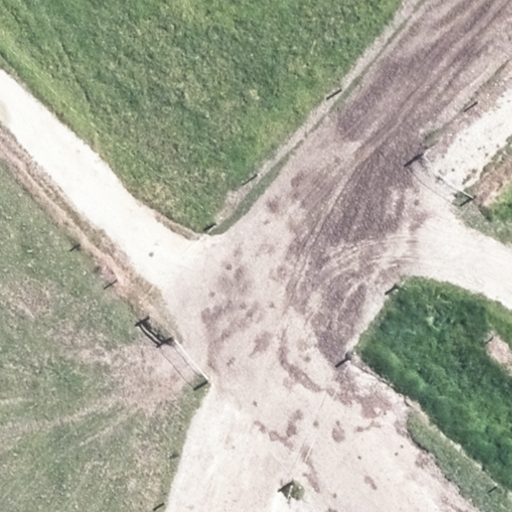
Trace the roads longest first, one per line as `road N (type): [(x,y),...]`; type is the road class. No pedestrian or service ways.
road 1 (track): [(511,284),(363,206),(285,372),(0,70)]
road 2 (track): [(233,511),(285,372),(398,511)]
road 3 (track): [(366,208),(511,57)]
